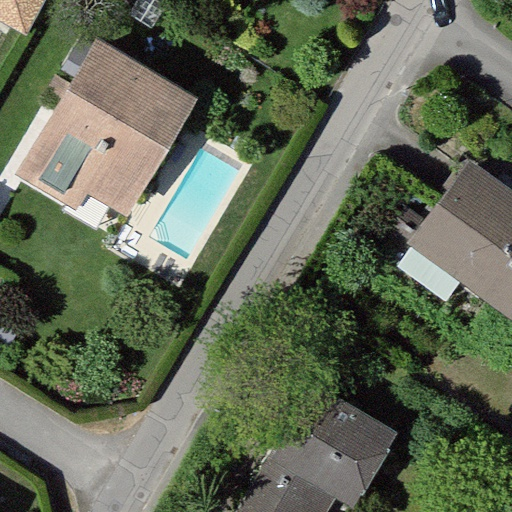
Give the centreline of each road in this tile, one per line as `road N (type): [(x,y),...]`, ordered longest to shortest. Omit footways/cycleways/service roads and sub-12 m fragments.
road 1 (residential): [(135,484),(430,14)]
road 2 (residential): [(0,402),(135,484)]
